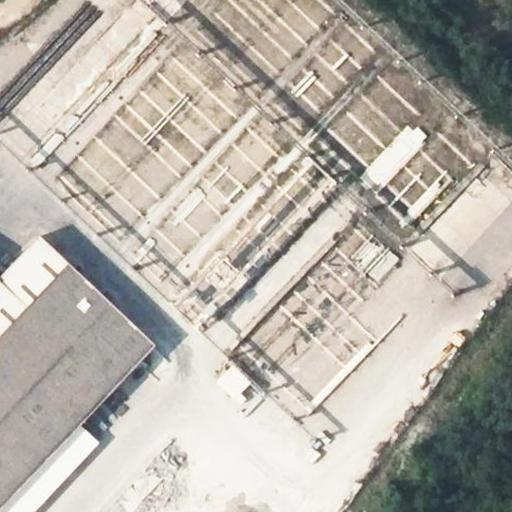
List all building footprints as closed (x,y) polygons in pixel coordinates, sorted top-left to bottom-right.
[(176,27),(203,53),(215,41),(189,14),(176,27)] [(238,88),(251,75),(221,44),(207,56),(238,88)] [(124,108),(152,133),(199,80),(172,57),(145,87),(144,86),(124,108)] [(197,105),(176,121),(196,149),(218,133),(197,105)] [(118,113),(94,142),(108,155),(96,169),(81,156),(68,171),(98,197),(148,138),(118,113)] [(14,123),(0,136),(0,141),(30,171),(46,155),(14,123)] [(406,124),(365,171),(383,188),(425,141),(406,124)] [(348,169),(336,183),(369,211),(381,197),(348,169)] [(261,207),(293,235),(320,203),(288,176),(261,207)] [(456,297),(472,280),(423,234),(407,252),(456,297)] [(0,336),(59,277),(36,252),(0,286),(0,336)] [(0,511),(2,511),(147,366),(59,277),(0,336),(0,511)]
